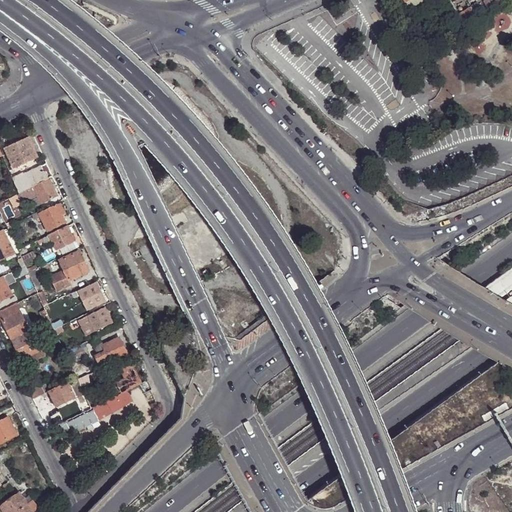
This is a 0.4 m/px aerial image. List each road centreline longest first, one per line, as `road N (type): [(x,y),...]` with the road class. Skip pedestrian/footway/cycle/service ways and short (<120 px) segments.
road 1 (motorway): [(0,4),(125,98),(212,195),(331,405),(368,511)]
road 2 (motorway): [(397,511),(357,394),(270,232),(183,122),(50,0)]
road 3 (residential): [(28,98),(171,407),(164,424),(77,507)]
road 4 (motorway): [(0,7),(73,73),(108,121),(231,391)]
road 5 (trunk): [(511,248),(271,421),(165,511)]
road 6 (primary): [(189,37),(358,232),(358,274),(347,301)]
road 7 (primary): [(408,252),(223,49),(189,37)]
road 8 (trunk): [(271,511),(511,334)]
road 9 (residential): [(77,507),(0,353)]
road 10 (trunk): [(231,391),(108,511)]
road 11 (residential): [(45,88),(70,86),(151,46),(189,37)]
road 12 (primary): [(347,301),(231,391)]
road 13 (residential): [(156,19),(62,65),(45,88)]
